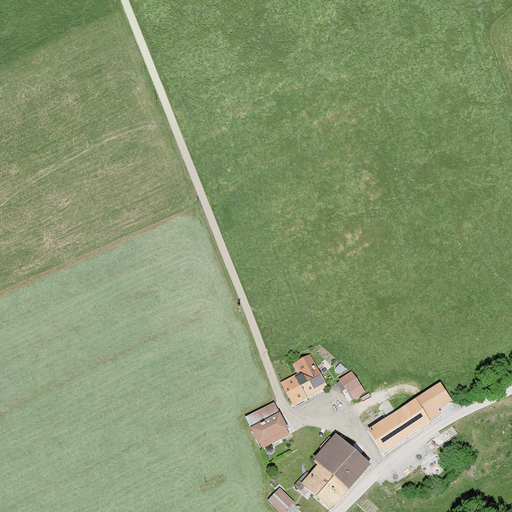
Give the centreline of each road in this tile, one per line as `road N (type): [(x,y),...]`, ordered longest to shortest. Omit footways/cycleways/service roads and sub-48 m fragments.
road 1 (track): [(123,0),(280,400),(297,420),(354,437),(383,471)]
road 2 (unclassified): [(511,391),(383,471),(340,511)]
